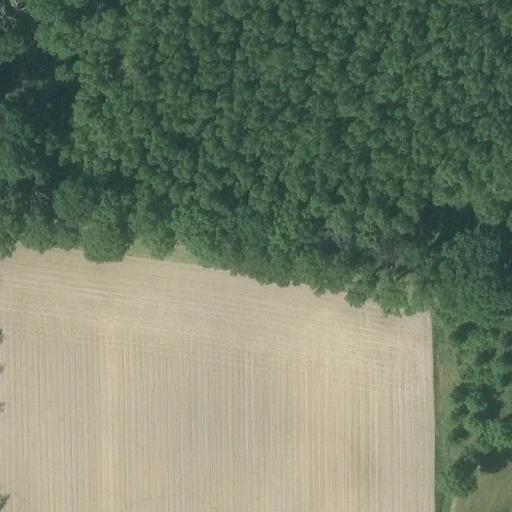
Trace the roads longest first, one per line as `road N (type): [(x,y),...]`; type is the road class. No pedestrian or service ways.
road 1 (track): [(0,195),(506,267)]
road 2 (track): [(0,118),(37,0)]
